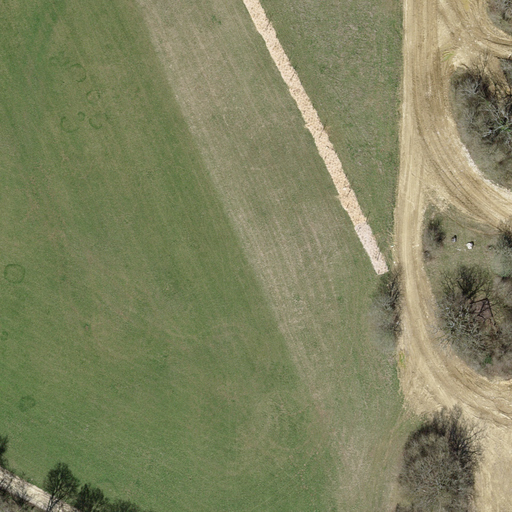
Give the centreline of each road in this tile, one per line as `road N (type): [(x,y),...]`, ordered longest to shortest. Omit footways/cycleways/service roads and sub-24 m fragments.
road 1 (track): [(435,136),(416,198),(419,298),(427,333),(511,483)]
road 2 (track): [(511,222),(469,194),(435,136),(428,65),(442,0)]
